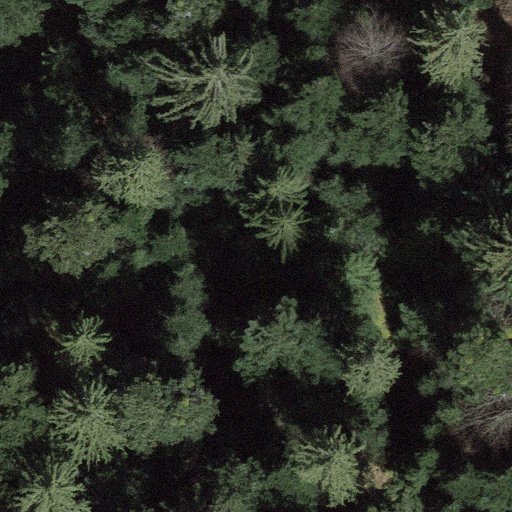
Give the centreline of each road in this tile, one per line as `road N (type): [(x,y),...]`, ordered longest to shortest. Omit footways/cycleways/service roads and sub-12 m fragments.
road 1 (track): [(118,511),(211,0)]
road 2 (track): [(0,363),(139,395)]
